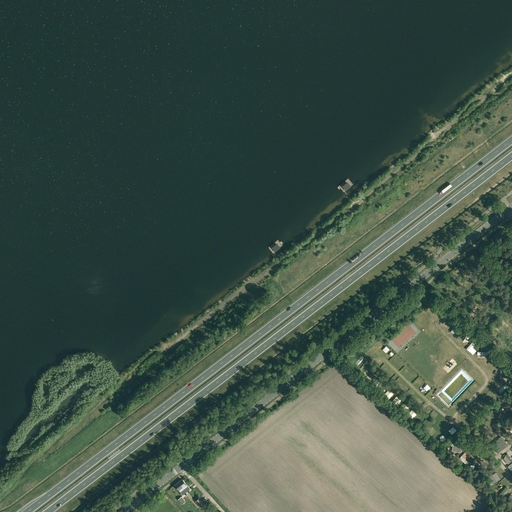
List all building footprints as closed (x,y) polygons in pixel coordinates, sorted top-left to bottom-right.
[(441,157),(443,163),(449,162),(448,157),(456,155),(453,144),(449,145),(450,148),(442,150),(444,157),(441,157)] [(474,341),(468,347),(471,350),(477,344),(474,341)] [(484,416),(488,420),(489,419),(490,420),(494,415),(490,411),(484,416)] [(501,437),(492,444),(499,452),(507,445),(501,437)] [(452,446),(452,451),(458,453),(458,452),(461,452),(461,450),(462,445),(455,444),(452,446)] [(467,458),(463,454),(459,459),(465,464),(467,462),(465,459),(467,458)] [(476,474),(480,478),(483,476),(483,477),(487,473),(482,466),(476,471),(476,474)] [(492,474),(486,479),(491,485),(497,481),(492,474)] [(181,479),(174,484),(174,485),(180,492),(188,486),(186,484),(183,480),(183,479),(181,479)] [(204,504),(203,502),(199,498),(195,501),(201,507),(202,506),(205,510),(209,506),(206,502),(204,504)] [(56,511),(61,511),(67,506),(63,502),(54,510),(56,511)] [(190,506),(194,511),(198,508),(194,503),(190,506)]
